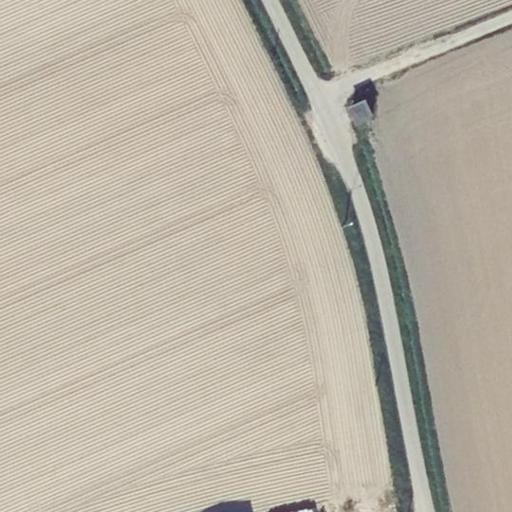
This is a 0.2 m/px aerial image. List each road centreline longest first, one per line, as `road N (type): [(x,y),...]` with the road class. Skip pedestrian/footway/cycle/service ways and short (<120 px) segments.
road 1 (unclassified): [(425,511),(363,212),(271,0)]
road 2 (track): [(314,93),(511,16)]
